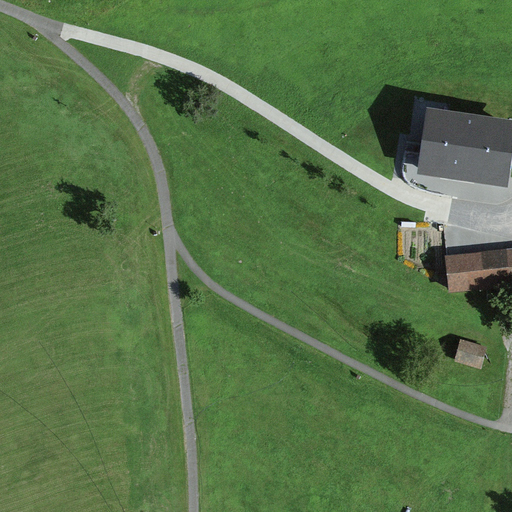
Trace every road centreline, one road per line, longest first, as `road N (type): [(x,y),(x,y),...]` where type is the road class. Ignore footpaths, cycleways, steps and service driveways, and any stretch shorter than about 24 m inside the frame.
road 1 (track): [(45,23),(177,61),(400,197),(436,211),(511,211)]
road 2 (track): [(168,235),(194,511)]
road 3 (track): [(45,23),(139,120),(163,177),(168,235)]
